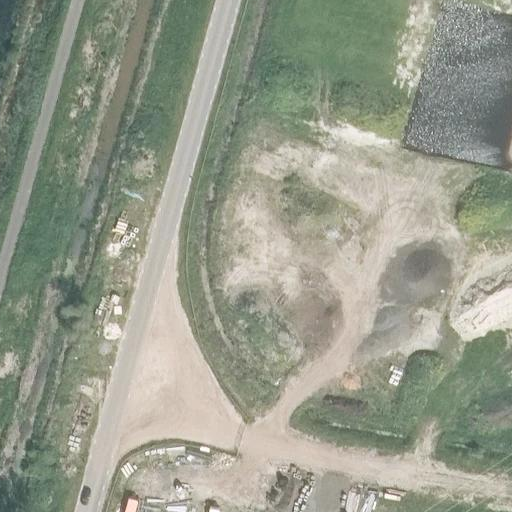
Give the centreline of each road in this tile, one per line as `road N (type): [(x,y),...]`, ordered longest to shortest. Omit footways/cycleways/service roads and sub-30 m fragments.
road 1 (unclassified): [(85,511),(227,0)]
road 2 (track): [(511,491),(267,449),(209,405),(169,349),(154,266)]
road 3 (track): [(267,449),(151,419),(109,425)]
